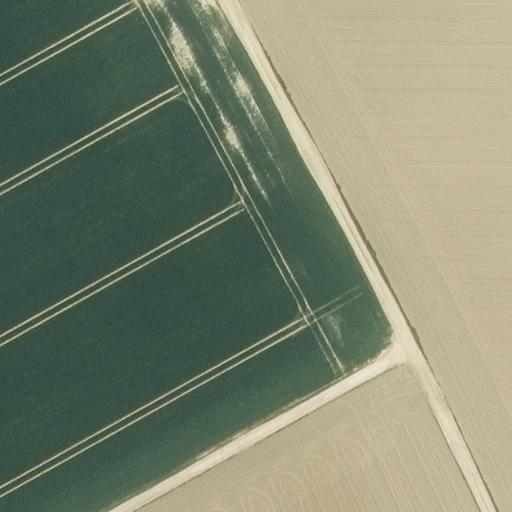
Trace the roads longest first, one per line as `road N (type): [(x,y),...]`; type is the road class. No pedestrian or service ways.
road 1 (track): [(409,349),(224,0)]
road 2 (track): [(119,511),(409,349)]
road 3 (track): [(486,511),(409,349)]
